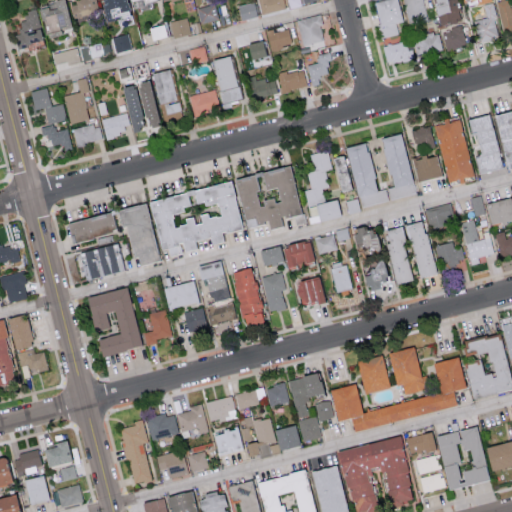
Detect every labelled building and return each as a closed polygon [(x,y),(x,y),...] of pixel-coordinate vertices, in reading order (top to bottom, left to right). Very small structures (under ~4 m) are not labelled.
[(41,37),(60,36),(59,28),(67,28),(65,0),(48,0),(49,5),(40,6),(41,37)] [(97,14),(94,0),(69,0),(72,18),(97,14)] [(124,0),(99,0),(104,21),(128,17),(124,0)] [(257,0),(261,15),(286,9),(283,0),(257,0)] [(379,0),(372,2),(382,37),(398,33),(395,23),(401,21),(395,0),(379,0)] [(427,21),(422,0),(402,0),(408,25),(427,21)] [(455,0),(433,0),(437,25),(459,22),(455,0)] [(511,23),(509,0),(505,0),(498,1),(502,32),(511,30),(511,23)] [(257,15),(253,2),(237,5),(241,19),(257,15)] [(486,18),(473,21),(478,42),(499,37),(492,2),(483,5),(486,18)] [(197,8),(200,23),(219,19),(215,3),(197,8)] [(23,10),(23,19),(19,20),(20,32),(15,33),(17,49),(33,47),(33,44),(40,44),(37,9),(23,10)] [(323,41),(319,14),(296,19),(301,45),(323,41)] [(173,37),(190,34),(187,17),(169,21),(173,37)] [(147,27),(150,40),(165,37),(163,24),(147,27)] [(442,30),(446,50),(466,46),(461,26),(442,30)] [(265,31),(269,49),(291,45),(287,27),(265,31)] [(413,37),(417,56),(442,51),(438,32),(413,37)] [(132,49),(128,33),(111,37),(115,53),(132,49)] [(245,44),(249,60),(266,55),(262,39),(245,44)] [(413,59),(409,40),(382,45),(386,64),(413,59)] [(81,60),(103,56),(101,43),(78,47),(81,60)] [(188,49),(191,63),(206,59),(203,45),(188,49)] [(80,60),(76,47),(52,53),(55,66),(80,60)] [(320,83),(318,76),(330,72),(326,61),(332,59),(329,51),(315,55),(316,62),(305,65),(311,86),(320,83)] [(229,55),(211,59),(221,103),(239,99),(229,55)] [(281,92),(306,86),(303,68),(277,73),(281,92)] [(151,72),(161,123),(180,119),(169,69),(151,72)] [(275,80),(265,82),(264,75),(248,79),(252,98),(278,93),(275,80)] [(158,124),(148,81),(136,84),(146,127),(158,124)] [(126,113),(101,118),(105,138),(129,133),(128,131),(144,127),(134,84),(121,87),(126,113)] [(48,123),(66,119),(63,103),(50,106),(46,87),(29,91),(34,109),(44,107),(48,123)] [(219,108),(215,89),(188,95),(192,114),(219,108)] [(88,119),(83,90),(64,94),(69,123),(88,119)] [(511,110),(492,115),(505,169),(511,167),(511,110)] [(466,119),(469,135),(474,133),(478,155),(473,156),(476,173),(501,168),(490,114),(466,119)] [(446,182),(459,179),(472,176),(459,119),(447,122),(446,120),(432,123),(446,182)] [(76,145),(102,139),(99,122),(72,128),(76,145)] [(62,150),(72,147),(67,128),(55,131),(53,123),(44,126),(48,146),(60,143),(62,150)] [(412,132),(414,144),(417,143),(419,152),(436,148),(431,128),(412,132)] [(345,146),(358,206),(414,194),(400,133),(379,137),(390,187),(375,190),(365,142),(345,146)] [(339,217),(335,199),(323,202),(321,189),(327,188),(324,170),(330,169),(327,150),(309,153),(312,170),(306,172),(309,188),(303,189),(306,206),(313,204),(316,221),(339,217)] [(339,192),(350,189),(341,155),(330,158),(339,192)] [(415,181),(440,176),(435,155),(425,157),(425,155),(410,159),(415,181)] [(266,223),(267,229),(284,225),(282,217),(299,214),(289,166),(233,177),(243,227),(266,223)] [(240,229),(230,182),(147,199),(158,249),(181,244),(183,251),(195,248),(193,241),(208,238),(209,244),(222,241),(220,233),(240,229)] [(473,215),(483,213),(480,195),(469,197),(473,215)] [(511,221),(511,213),(510,198),(486,202),(489,225),(511,221)] [(116,209),(120,227),(126,226),(134,266),(157,261),(146,203),(116,209)] [(453,223),(450,204),(425,207),(428,226),(453,223)] [(65,223),(70,243),(120,230),(115,211),(65,223)] [(405,224),(417,277),(434,273),(422,220),(405,224)] [(494,253),(488,230),(476,233),(473,220),(461,223),(470,264),(479,262),(478,257),(494,253)] [(371,226),(353,230),(358,253),(376,249),(371,226)] [(412,280),(399,226),(382,230),(395,284),(412,280)] [(511,234),(504,235),(503,231),(495,232),(498,256),(511,253),(511,234)] [(314,237),(316,253),(336,250),(333,235),(314,237)] [(309,240),(281,245),(285,267),(313,261),(309,240)] [(461,247),(453,248),(451,241),(434,244),(440,270),(458,266),(456,260),(464,258),(461,247)] [(17,245),(1,248),(1,243),(0,242),(0,262),(19,260),(17,245)] [(122,271),(116,243),(77,251),(83,279),(122,271)] [(282,260),(277,245),(258,251),(263,266),(282,260)] [(210,302),(227,298),(218,260),(196,266),(199,279),(203,278),(210,302)] [(368,261),(370,275),(363,275),(365,290),(379,289),(379,283),(384,282),(382,260),(368,261)] [(346,263),(331,265),(334,290),(350,289),(346,263)] [(230,272),(243,327),(263,322),(250,267),(230,272)] [(28,297),(21,270),(0,275),(6,302),(28,297)] [(260,277),(269,312),(286,308),(281,289),(285,288),(281,271),(260,277)] [(301,307),(325,300),(318,276),(294,283),(301,307)] [(165,307),(196,303),(193,282),(162,286),(165,307)] [(140,346),(126,287),(85,296),(93,332),(108,328),(104,312),(112,311),(118,333),(95,339),(99,356),(140,346)] [(206,308),(211,324),(236,316),(231,301),(206,308)] [(198,338),(208,337),(205,308),(183,310),(186,332),(198,331),(198,338)] [(143,332),(146,345),(156,342),(156,339),(172,335),(165,309),(147,313),(151,330),(143,332)] [(11,349),(30,346),(25,314),(7,317),(11,349)] [(0,384),(15,381),(0,321),(0,384)] [(508,358),(511,357),(511,321),(503,323),(508,358)] [(511,389),(500,334),(468,341),(471,355),(487,352),(491,372),(482,374),(479,360),(464,363),(471,398),(511,389)] [(387,352),(394,385),(401,384),(404,393),(429,387),(426,375),(419,376),(413,346),(387,352)] [(47,369),(43,351),(34,353),(33,349),(17,352),(21,370),(30,368),(31,373),(47,369)] [(352,430),(457,406),(453,391),(464,388),(457,357),(432,362),(439,393),(360,411),(354,384),(329,390),(336,421),(349,418),(352,430)] [(356,361),(361,392),(387,389),(382,357),(356,361)] [(296,417),(308,415),(304,398),(321,395),(316,373),(288,379),(296,417)] [(268,405),(288,403),(286,383),(266,385),(268,405)] [(257,394),(256,389),(235,393),(237,407),(265,401),(263,393),(257,394)] [(206,400),(209,421),(236,417),(232,396),(206,400)] [(315,402),(317,420),(333,418),(331,400),(315,402)] [(208,431),(202,403),(189,406),(190,410),(176,413),(182,438),(191,436),(191,435),(208,431)] [(147,418),(152,439),(178,433),(173,412),(147,418)] [(295,425),(273,430),(270,416),(253,420),(252,415),(239,418),(241,427),(253,424),(257,441),(245,444),(249,457),(299,446),(295,425)] [(301,440),(320,437),(317,416),(298,418),(301,440)] [(143,443),(147,442),(142,419),(133,421),(134,425),(119,428),(132,484),(151,480),(143,443)] [(486,482),(476,427),(435,435),(445,489),(486,482)] [(212,434),(217,455),(242,449),(237,428),(212,434)] [(435,450),(432,432),(406,437),(409,455),(435,450)] [(349,511),(364,511),(376,510),(368,468),(381,465),(388,506),(411,502),(399,438),(338,449),(349,511)] [(71,461),(66,441),(42,447),(47,467),(71,461)] [(488,470),(511,466),(511,444),(511,441),(484,446),(488,470)] [(43,468),(37,449),(12,457),(17,476),(43,468)] [(155,456),(158,470),(166,468),(169,478),(187,473),(181,449),(155,456)] [(208,468),(205,451),(188,454),(191,471),(208,468)] [(438,469),(435,454),(414,459),(417,473),(438,469)] [(0,485),(9,483),(4,457),(0,458),(0,485)] [(63,480),(76,477),(73,464),(60,468),(63,480)] [(345,511),(335,465),(310,471),(318,511),(345,511)] [(313,511),(304,470),(255,481),(262,511),(313,511)] [(419,476),(421,491),(443,489),(441,473),(419,476)] [(49,500),(42,475),(23,480),(30,505),(49,500)] [(234,500),(236,511),(258,511),(252,481),(225,486),(228,501),(234,500)] [(61,506),(83,501),(78,484),(57,489),(61,506)] [(166,496),(169,511),(194,511),(191,491),(166,496)] [(196,497),(198,511),(225,511),(225,507),(222,493),(196,497)] [(0,511),(17,511),(13,495),(0,497),(0,511)] [(142,511),(164,511),(162,499),(141,503),(142,511)]
